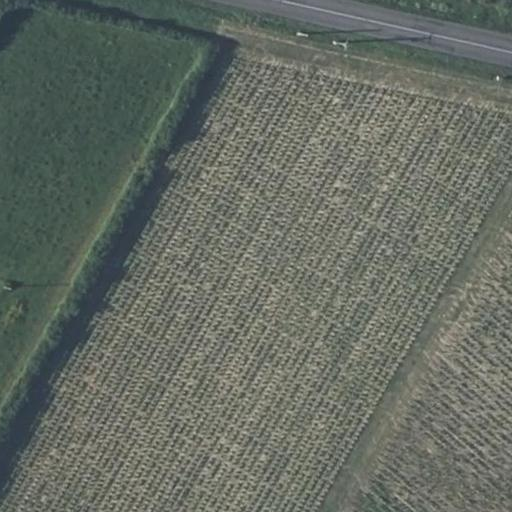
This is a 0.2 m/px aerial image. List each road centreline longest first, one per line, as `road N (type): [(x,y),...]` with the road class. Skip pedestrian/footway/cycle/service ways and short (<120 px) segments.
road 1 (track): [(333,511),(511,201)]
road 2 (secondary): [(254,0),(511,53)]
